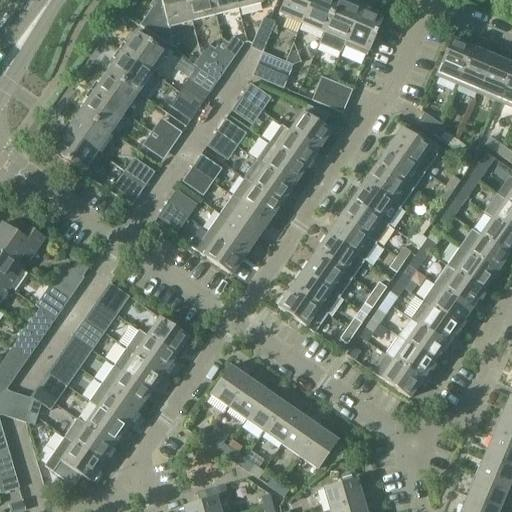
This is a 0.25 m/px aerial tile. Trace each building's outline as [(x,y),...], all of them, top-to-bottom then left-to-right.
[(171,37),(169,28),(192,22),(185,0),(157,0),(139,26),(166,45),(171,37)] [(210,0),(185,0),(192,22),(215,16),(210,0)] [(235,0),(210,0),(215,16),(238,10),(235,0)] [(235,0),(238,10),(262,4),(261,0),(235,0)] [(284,0),(278,14),(301,24),(311,0),(284,0)] [(311,0),(301,24),(323,33),(337,0),(311,0)] [(337,0),(323,33),(318,44),(340,54),(345,43),(360,8),(339,0),(337,0)] [(360,8),(345,43),(368,52),(382,18),(360,8)] [(274,23),(263,18),(259,26),(271,31),(274,23)] [(135,33),(120,53),(151,74),(165,54),(135,33)] [(238,52),(243,45),(233,37),(228,45),(238,52)] [(222,40),(215,50),(231,62),(238,52),(228,45),(222,40)] [(451,40),(436,77),(457,86),(472,49),(451,40)] [(207,45),(200,56),(208,61),(215,50),(207,45)] [(457,86),(476,94),(492,57),(472,49),(457,86)] [(215,50),(208,61),(224,72),(231,62),(215,50)] [(120,53),(107,73),(137,94),(151,74),(120,53)] [(261,54),(257,65),(287,78),(292,66),(284,63),(261,54)] [(200,71),(208,61),(200,56),(193,66),(200,71)] [(492,57),(476,94),(496,102),(511,66),(492,57)] [(224,72),(208,61),(200,71),(217,82),(224,72)] [(275,86),(283,90),(287,78),(257,65),(252,77),(275,86)] [(496,102),(511,108),(511,65),(511,66),(496,102)] [(107,73),(93,93),(123,114),(137,94),(107,73)] [(316,90),(324,93),(329,81),(320,78),(316,90)] [(187,81),(181,90),(191,97),(202,104),(208,95),(187,81)] [(176,97),(186,104),(191,97),(181,90),(176,97)] [(311,101),(319,105),(324,93),(316,90),(311,101)] [(93,93),(79,113),(110,134),(123,114),(93,93)] [(238,102),(248,109),(253,102),(243,95),(238,102)] [(202,104),(191,97),(186,104),(197,111),(202,104)] [(263,109),(253,102),(248,109),(258,116),(263,109)] [(79,113),(66,132),(96,153),(110,134),(79,113)] [(302,114),(289,132),(317,152),(330,133),(302,114)] [(417,125),(433,136),(441,126),(424,114),(417,125)] [(281,126),(269,144),(277,149),(305,169),(317,152),(289,132),(281,126)] [(149,136),(159,144),(164,136),(154,129),(149,136)] [(213,137),(223,145),(229,137),(218,130),(213,137)] [(401,130),(388,148),(424,173),(437,155),(401,130)] [(51,153),(82,174),(96,153),(66,132),(51,153)] [(451,149),(456,142),(444,133),(439,141),(451,149)] [(175,143),(164,136),(159,144),(170,151),(175,143)] [(239,144),(229,137),(223,145),(234,152),(239,144)] [(484,146),(496,154),(501,147),(489,139),(484,146)] [(456,142),(451,149),(463,157),(468,150),(456,142)] [(269,144),(256,162),(293,187),(305,169),(277,149),(269,144)] [(496,154),(511,165),(511,154),(501,147),(496,154)] [(388,148),(376,166),(412,191),(424,173),(388,148)] [(487,153),(476,169),(470,178),(477,183),(483,174),(482,173),(489,164),(490,165),(495,159),(487,153)] [(256,162),(244,180),(281,205),(293,187),(256,162)] [(189,173),(199,180),(204,173),(194,166),(189,173)] [(376,166),(364,184),(392,203),(392,204),(400,209),(412,191),(376,166)] [(132,183),(137,176),(126,169),(121,176),(132,183)] [(214,180),(204,173),(199,180),(209,187),(214,180)] [(147,183),(137,176),(132,183),(121,176),(110,193),(131,207),(147,183)] [(445,188),(452,193),(460,182),(452,177),(445,188)] [(477,183),(470,178),(464,186),(471,191),(477,183)] [(244,180),(232,197),(268,223),(281,205),(244,180)] [(380,221),(388,227),(400,209),(392,204),(392,203),(364,184),(351,201),(380,221)] [(452,193),(445,188),(438,198),(445,203),(452,193)] [(483,214),(492,219),(511,233),(511,206),(504,201),(504,202),(496,196),(483,214)] [(256,240),(268,223),(232,197),(219,215),(256,240)] [(164,208),(174,216),(179,208),(169,201),(164,208)] [(351,201),(339,219),(376,245),(388,227),(380,221),(351,201)] [(445,213),(453,218),(459,210),(451,204),(445,213)] [(190,215),(179,208),(174,216),(185,223),(190,215)] [(421,223),(428,228),(435,218),(428,213),(421,223)] [(453,218),(445,213),(439,222),(447,227),(453,218)] [(244,258),(256,240),(219,215),(207,233),(244,258)] [(339,219),(327,237),(363,262),(376,245),(339,219)] [(479,237),(508,257),(511,250),(511,233),(492,219),(479,237)] [(12,232),(2,225),(0,227),(0,253),(23,270),(44,240),(19,223),(12,232)] [(428,228),(421,223),(413,233),(421,238),(428,228)] [(471,231),(468,236),(459,249),(467,255),(495,274),(508,257),(479,237),(471,231)] [(231,277),(244,258),(207,233),(194,251),(231,277)] [(351,280),(363,262),(327,237),(314,255),(351,280)] [(427,240),(425,242),(421,249),(428,254),(434,245),(427,240)] [(396,259),(403,264),(410,253),(403,248),(396,259)] [(421,249),(414,258),(422,263),(428,254),(421,249)] [(459,249),(446,267),(483,292),(495,274),(467,255),(459,249)] [(0,283),(9,289),(23,270),(0,253),(0,283)] [(339,298),(351,280),(314,255),(302,272),(339,298)] [(403,264),(396,259),(389,269),(396,274),(403,264)] [(83,279),(81,278),(87,270),(80,265),(74,273),(63,266),(47,289),(67,302),(83,279)] [(446,267),(434,285),(471,310),(483,292),(446,267)] [(327,316),(339,298),(302,272),(290,290),(327,316)] [(396,285),(403,290),(409,281),(402,276),(396,285)] [(0,302),(9,289),(0,283),(0,302)] [(108,284),(98,300),(96,303),(116,316),(129,298),(108,284)] [(371,294),(379,299),(386,289),(378,284),(371,294)] [(403,290),(396,285),(390,293),(397,298),(403,290)] [(434,285),(422,302),(458,328),(471,310),(434,285)] [(290,290),(277,308),(314,334),(327,316),(290,290)] [(379,299),(371,294),(364,304),(371,309),(379,299)] [(446,346),(458,328),(422,302),(409,320),(446,346)] [(96,303),(94,306),(82,323),(101,337),(116,316),(96,303)] [(45,315),(53,320),(59,311),(52,306),(45,315)] [(371,320),(379,325),(385,316),(377,311),(371,320)] [(53,320),(45,315),(39,323),(47,328),(53,320)] [(175,358),(179,352),(183,353),(190,343),(187,340),(188,339),(159,319),(146,338),(175,358)] [(347,329),(354,334),(361,324),(354,319),(347,329)] [(379,325),(371,320),(365,328),(373,334),(379,325)] [(434,363),(446,346),(409,320),(397,338),(434,363)] [(91,352),(99,340),(101,337),(82,323),(71,338),(91,352)] [(354,334),(347,329),(339,340),(347,345),(354,334)] [(163,375),(163,374),(175,358),(146,338),(137,333),(125,350),(163,375)] [(71,338),(69,342),(57,359),(77,373),(91,352),(71,338)] [(421,381),(434,363),(397,338),(385,356),(421,381)] [(18,354),(25,359),(31,350),(24,345),(18,354)] [(346,356),(353,361),(360,352),(352,347),(346,356)] [(159,387),(166,377),(163,374),(163,375),(125,350),(113,367),(150,393),(155,386),(159,387)] [(25,359),(18,354),(12,363),(19,368),(25,359)] [(372,374),(380,380),(409,399),(421,381),(385,356),(372,374)] [(66,388),(75,376),(77,373),(57,359),(47,374),(66,388)] [(113,367),(101,385),(138,411),(150,393),(113,367)] [(209,396),(228,409),(247,380),(229,368),(209,396)] [(0,370),(0,386),(0,387),(4,390),(12,379),(0,370)] [(47,374),(45,377),(37,388),(57,401),(66,388),(47,374)] [(228,409),(246,421),(265,393),(247,380),(228,409)] [(101,385),(88,403),(97,409),(126,428),(138,411),(101,385)] [(6,391),(4,390),(0,387),(0,386),(0,403),(5,405),(9,393),(6,391)] [(37,388),(28,399),(33,400),(29,412),(37,415),(40,405),(50,412),(57,401),(37,388)] [(2,416),(14,420),(21,397),(9,393),(5,405),(2,416)] [(246,421),(263,433),(283,405),(265,393),(246,421)] [(26,424),(29,412),(33,400),(28,399),(21,397),(14,420),(26,424)] [(511,398),(509,397),(500,418),(511,422),(511,398)] [(263,433),(281,446),(301,417),(283,405),(263,433)] [(97,409),(85,426),(84,426),(113,446),(114,446),(118,447),(125,436),(122,433),(126,428),(97,409)] [(34,426),(37,415),(29,412),(26,424),(34,426)] [(281,446),(299,458),(319,430),(301,417),(281,446)] [(511,422),(500,418),(492,438),(511,446),(511,422)] [(76,420),(64,438),(101,464),(113,446),(84,426),(85,426),(76,420)] [(337,442),(319,430),(299,458),(317,471),(337,442)] [(204,443),(209,436),(200,431),(196,437),(204,443)] [(209,436),(204,443),(213,449),(218,443),(209,436)] [(64,438),(57,448),(44,467),(52,473),(73,488),(81,477),(88,482),(89,481),(93,482),(100,472),(97,469),(101,464),(64,438)] [(483,458),(511,469),(511,446),(492,438),(483,458)] [(6,454),(0,455),(0,466),(9,464),(6,454)] [(240,468),(244,461),(235,455),(231,461),(240,468)] [(475,478),(507,491),(511,478),(511,469),(483,458),(475,478)] [(244,461),(240,468),(248,474),(253,467),(244,461)] [(475,478),(467,498),(498,511),(507,491),(475,478)] [(275,492),(280,486),(271,480),(267,486),(275,492)] [(362,502),(356,480),(322,490),(329,511),(362,502)] [(227,495),(224,486),(211,490),(214,499),(227,495)] [(280,486),(275,492),(284,498),(289,492),(280,486)] [(260,498),(263,508),(272,506),(269,495),(260,498)] [(497,511),(498,511),(467,498),(460,511),(497,511)] [(182,508),(183,511),(219,511),(216,499),(182,508)] [(8,505),(9,511),(22,511),(25,511),(22,501),(8,505)] [(329,511),(328,511),(364,511),(362,502),(329,511)]
